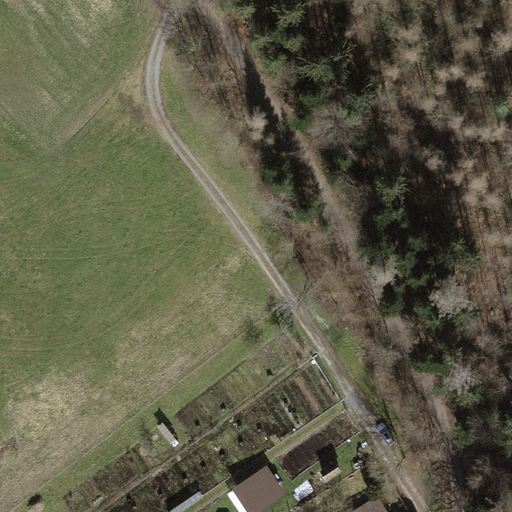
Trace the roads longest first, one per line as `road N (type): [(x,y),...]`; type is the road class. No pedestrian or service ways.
road 1 (track): [(438,511),(159,70),(175,0)]
road 2 (track): [(197,0),(331,177),(440,393),(461,511)]
